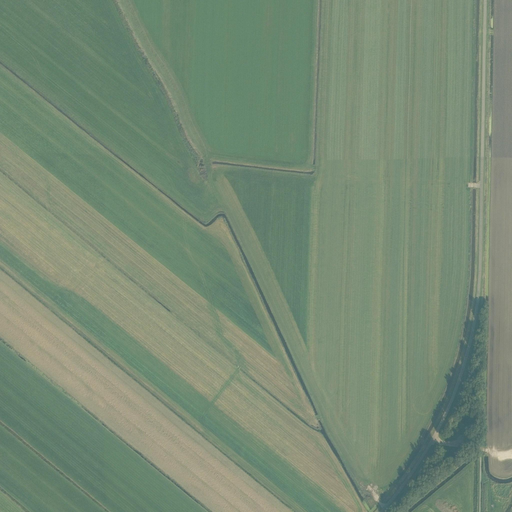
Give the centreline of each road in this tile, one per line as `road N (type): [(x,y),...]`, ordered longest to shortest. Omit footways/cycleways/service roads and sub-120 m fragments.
road 1 (unclassified): [(381,511),(447,412),(471,343),(485,0)]
road 2 (track): [(315,397),(353,470),(385,507)]
